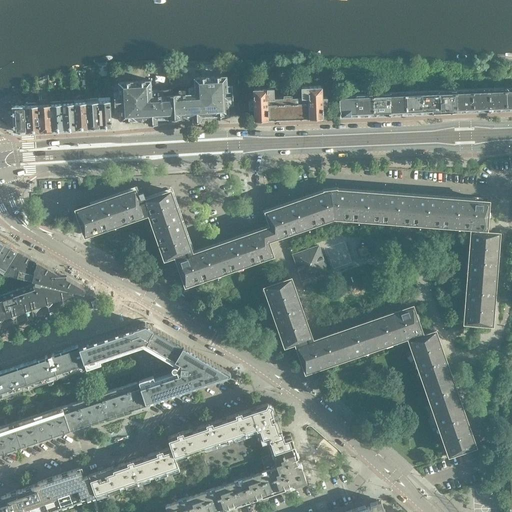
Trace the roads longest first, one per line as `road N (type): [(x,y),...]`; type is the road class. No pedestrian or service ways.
road 1 (primary): [(511,124),(0,150)]
road 2 (residential): [(0,473),(81,445),(103,454),(140,442),(151,418),(253,387),(266,368)]
road 3 (primary): [(254,155),(511,143)]
road 4 (primary): [(0,179),(43,167),(254,155)]
road 5 (residential): [(127,287),(22,224),(0,188)]
road 6 (residential): [(266,368),(127,287)]
road 7 (residential): [(0,347),(112,309),(127,287)]
road 8 (residential): [(375,460),(266,368)]
